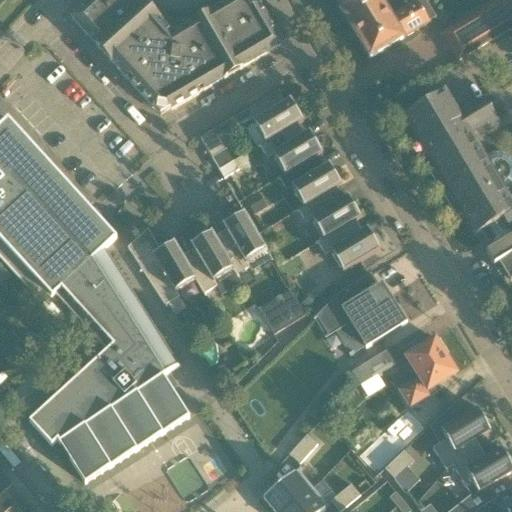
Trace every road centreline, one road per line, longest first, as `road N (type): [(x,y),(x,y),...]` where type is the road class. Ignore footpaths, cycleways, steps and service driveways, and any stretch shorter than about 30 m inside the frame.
road 1 (tertiary): [(511,391),(307,54)]
road 2 (residential): [(36,23),(146,143),(307,54)]
